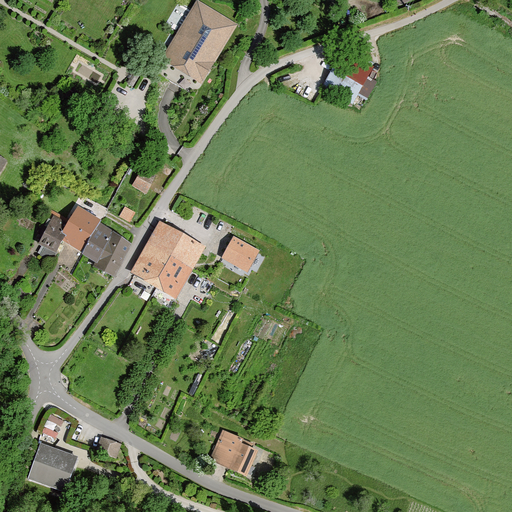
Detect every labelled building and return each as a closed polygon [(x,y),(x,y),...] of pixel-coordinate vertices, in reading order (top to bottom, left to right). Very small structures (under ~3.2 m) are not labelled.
[(233,25),(196,3),(162,59),(199,82),(233,25)] [(330,79),(326,84),(352,99),(370,69),(344,54),(340,61),(330,79)] [(154,177),(142,170),(133,185),(146,192),(150,184),(154,177)] [(134,213),(125,208),(121,216),(129,221),(134,213)] [(82,251),(98,224),(98,222),(77,210),(69,227),(62,240),(82,251)] [(60,244),(62,240),(69,227),(54,218),(41,244),(45,246),(39,256),(51,262),(60,244)] [(82,252),(97,263),(111,233),(98,224),(82,251),(82,252)] [(175,297),(202,248),(161,225),(133,274),(175,297)] [(95,266),(114,276),(129,245),(111,233),(97,263),(95,266)] [(259,251),(234,238),(223,258),(247,272),(259,251)] [(13,289),(19,302),(30,296),(24,284),(13,289)] [(246,476),(256,452),(249,449),(251,445),(224,433),(212,461),(246,476)] [(120,445),(102,438),(98,451),(116,458),(120,445)] [(41,445),(30,478),(65,490),(76,458),(41,445)]
